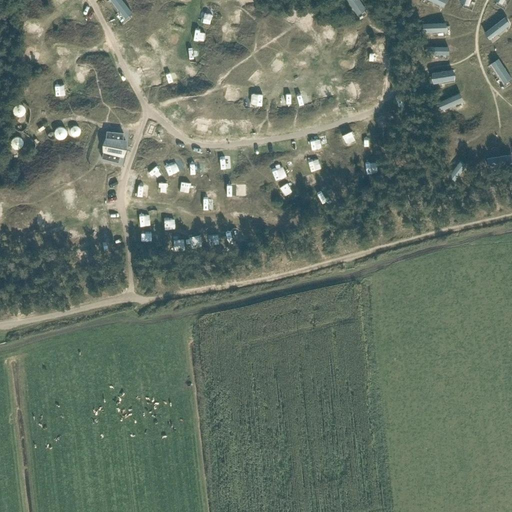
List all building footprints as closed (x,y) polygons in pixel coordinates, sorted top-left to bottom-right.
[(121,0),(110,0),(124,18),(132,13),(121,0)] [(364,0),(351,0),(361,19),(371,14),(364,0)] [(504,18),(484,33),(489,40),(497,34),(497,35),(510,25),(504,18)] [(446,22),(421,23),(421,32),(447,31),(446,22)] [(350,44),(356,46),(359,37),(353,35),(350,44)] [(449,55),(449,46),(426,46),(426,54),(449,55)] [(511,78),(499,59),(491,63),(504,83),(511,78)] [(453,69),(431,73),(433,83),(454,79),(453,69)] [(259,75),(256,79),(265,84),(267,79),(259,75)] [(325,85),(329,100),(337,98),(333,83),(325,85)] [(464,101),(460,93),(436,103),(440,111),(464,101)] [(304,106),(313,103),(310,94),(301,97),(304,106)] [(297,97),(286,98),(287,108),(297,107),(297,97)] [(386,119),(390,126),(398,122),(394,114),(386,119)] [(105,148),(102,158),(118,163),(120,155),(123,155),(124,151),(123,150),(124,146),(125,147),(125,142),(123,141),(124,133),(107,131),(106,142),(107,143),(106,148),(105,148)] [(351,149),(359,146),(356,136),(347,139),(351,149)] [(318,150),(328,148),(325,140),(316,142),(318,150)] [(235,172),(234,155),(224,156),(225,173),(235,172)] [(511,160),(511,155),(487,159),(489,168),(511,163),(511,160)] [(322,169),(333,166),(331,158),(320,160),(322,169)] [(448,176),(455,181),(467,165),(462,160),(448,176)] [(278,173),(281,181),(292,176),(288,168),(278,173)] [(308,181),(310,189),(320,187),(318,178),(308,181)] [(333,207),(342,203),(336,193),(328,197),(333,207)] [(230,233),(234,248),(246,245),(242,230),(230,233)] [(215,237),(215,249),(226,249),(226,237),(215,237)]
